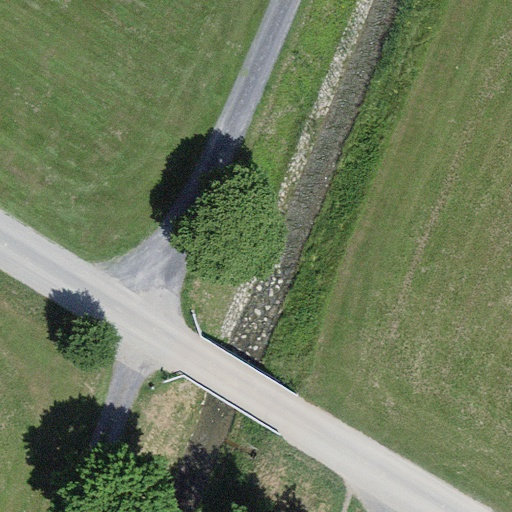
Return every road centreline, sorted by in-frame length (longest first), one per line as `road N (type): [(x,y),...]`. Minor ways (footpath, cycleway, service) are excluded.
road 1 (unclassified): [(0,240),(406,511)]
road 2 (track): [(275,0),(127,320)]
road 3 (track): [(146,335),(77,511)]
